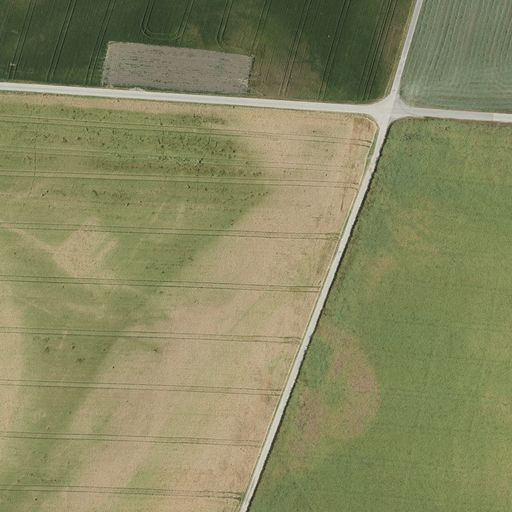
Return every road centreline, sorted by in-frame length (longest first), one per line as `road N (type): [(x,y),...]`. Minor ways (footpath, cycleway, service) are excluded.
road 1 (track): [(242,511),(388,111),(511,118)]
road 2 (track): [(0,85),(388,111),(420,0)]
